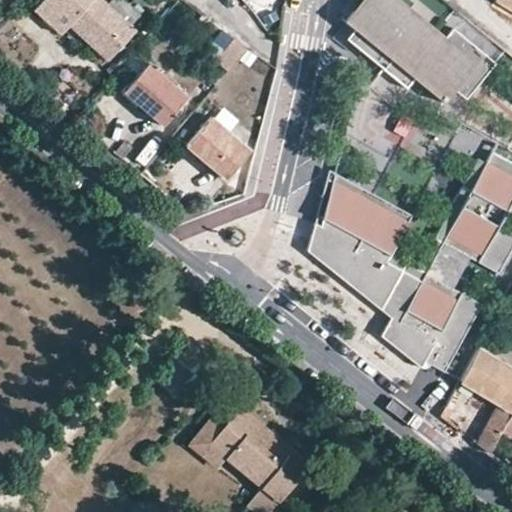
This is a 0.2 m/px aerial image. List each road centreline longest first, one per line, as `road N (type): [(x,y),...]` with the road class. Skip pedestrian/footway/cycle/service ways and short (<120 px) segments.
road 1 (residential): [(238,291),(511,502)]
road 2 (residential): [(238,291),(0,100)]
road 3 (residential): [(316,0),(319,20),(278,202),(238,291)]
